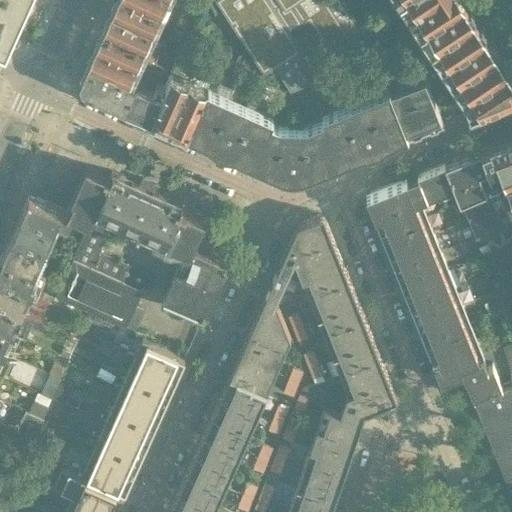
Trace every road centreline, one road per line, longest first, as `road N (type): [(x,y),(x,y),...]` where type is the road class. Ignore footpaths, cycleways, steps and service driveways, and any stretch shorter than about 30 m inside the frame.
road 1 (residential): [(273,203),(272,221),(142,511)]
road 2 (residential): [(31,85),(273,203)]
road 3 (residential): [(426,410),(336,182)]
road 4 (residential): [(336,182),(511,109)]
road 5 (residential): [(355,511),(383,433),(426,410)]
